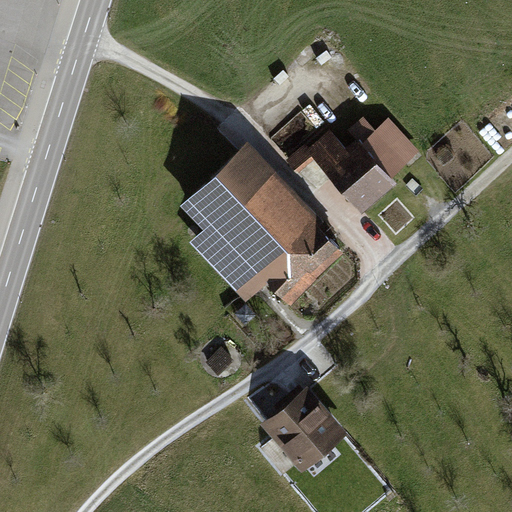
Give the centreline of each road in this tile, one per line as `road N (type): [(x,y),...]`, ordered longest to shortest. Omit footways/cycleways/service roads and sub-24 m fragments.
road 1 (track): [(85,511),(128,468),(314,336),(381,273)]
road 2 (secondary): [(0,309),(96,0)]
road 3 (track): [(381,273),(511,155)]
